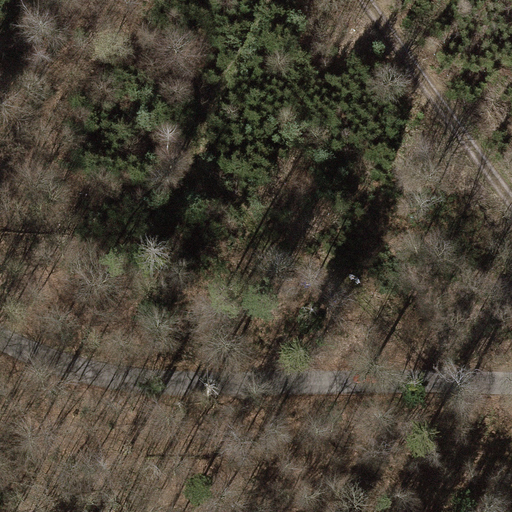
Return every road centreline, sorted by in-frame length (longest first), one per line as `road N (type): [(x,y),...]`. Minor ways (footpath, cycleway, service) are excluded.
road 1 (tertiary): [(511,383),(126,379),(47,360),(0,337)]
road 2 (motorway): [(482,0),(448,511)]
road 3 (track): [(352,0),(511,210)]
